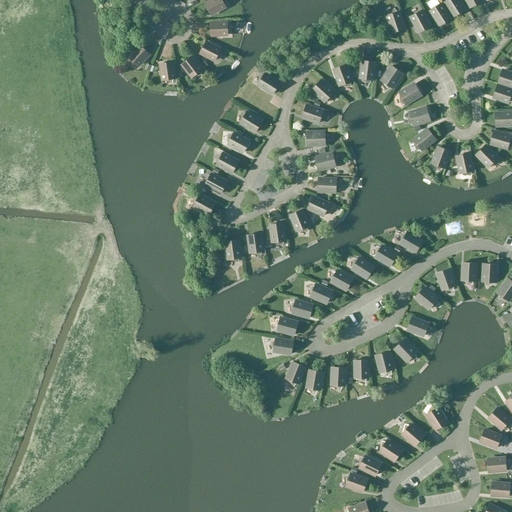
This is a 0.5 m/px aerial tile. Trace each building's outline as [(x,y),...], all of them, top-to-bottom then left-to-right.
[(212,0),(206,4),(212,14),(216,12),(219,12),(219,10),(226,7),(223,2),(225,1),(225,0),(212,0)] [(446,0),(445,1),(453,15),(464,8),(462,4),(461,1),(459,1),(458,0),(446,0)] [(431,10),(435,17),(434,18),(437,20),(440,26),(451,19),(441,4),(440,5),(437,2),(432,8),(433,9),(431,10)] [(387,16),(389,22),(388,23),(391,26),(393,33),(405,29),(399,11),(397,12),(394,9),(389,14),(389,15),(387,16)] [(411,16),(414,23),(413,24),(416,27),(419,32),(430,26),(422,11),(411,16)] [(211,23),(212,35),(216,35),(220,36),(221,35),(228,35),(227,22),(211,23)] [(206,42),(201,53),(205,55),(207,58),(208,57),(215,60),(221,49),(206,42)] [(150,54),(141,46),(130,57),(138,66),(143,61),(145,61),(146,58),(149,55),(150,54)] [(200,71),(202,70),(192,57),(183,64),(185,68),(187,72),(188,71),(192,77),(196,74),(198,76),(202,74),(200,71)] [(172,77),(174,77),(172,61),(159,63),(160,67),(159,71),(161,72),(162,79),(167,78),(167,80),(171,81),(172,77)] [(361,71),(361,78),(363,79),(369,83),(371,80),(373,80),(375,62),(363,61),(362,67),(360,71),(361,71)] [(338,79),(340,86),(343,85),(343,86),(350,86),(350,82),(352,81),(346,65),(334,69),(336,75),(336,79),(338,79)] [(391,87),(392,88),(402,73),(392,66),(388,71),(385,74),(386,75),(382,81),(384,82),(384,83),(388,89),(391,87)] [(499,82),(511,86),(511,73),(511,72),(507,72),(502,70),(499,82)] [(259,83),(258,85),(264,88),(264,90),(268,90),(273,94),(280,83),(265,74),(264,75),(260,75),(259,82),(259,83)] [(320,97),(326,102),(327,100),(328,100),(334,97),(333,94),(334,92),(321,80),(312,90),(317,94),(319,97),(320,97)] [(406,89),(401,92),(400,93),(401,95),(400,95),(401,103),(405,102),(406,104),(422,95),(415,84),(409,87),(406,88),(406,89)] [(494,97),(498,99),(501,101),(502,100),(509,103),(511,92),(511,90),(497,86),(494,97)] [(302,117),(308,119),(311,121),(312,120),(319,123),(320,121),(321,121),(326,115),(323,113),(323,111),(306,105),(302,117)] [(413,123),(413,125),(430,120),(427,108),(420,110),(417,109),(416,111),(409,113),(410,115),(409,115),(409,123),(413,123)] [(242,121),(240,123),(247,126),(246,128),(250,129),(256,132),(262,121),(247,112),(246,113),(242,113),(241,120),(242,121)] [(496,126),(503,126),(506,127),(507,125),(511,125),(511,112),(495,113),(496,126)] [(422,150),(436,139),(428,129),(423,133),(419,134),(420,136),(414,140),(415,142),(415,143),(417,150),(421,149),(422,150)] [(490,144),(497,145),(500,148),(501,147),(508,148),(509,146),(511,142),(511,139),(511,138),(511,136),(494,131),(490,144)] [(307,145),(314,145),(318,146),(318,145),(325,145),(325,142),(326,142),(329,135),(325,134),(325,132),(307,133),(307,145)] [(229,142),(228,144),(234,147),(234,149),(238,149),(244,152),(250,141),(234,133),(233,134),(229,134),(229,142)] [(476,154),(481,159),(483,162),(484,162),(489,167),(491,165),(491,166),(498,163),(497,159),(498,158),(485,145),(476,154)] [(442,167),(444,168),(450,151),(439,147),(436,153),(434,156),(435,157),(432,164),(434,164),(434,165),(440,170),(442,167)] [(218,162),(217,164),(223,168),(223,169),(227,170),(232,173),(238,162),(223,153),(222,155),(218,155),(217,162),(218,162)] [(325,168),(329,169),(329,167),(336,166),(335,163),(336,163),(337,156),(333,155),(333,153),(315,158),(318,170),(325,168)] [(461,173),(463,173),(463,174),(471,175),(471,171),(473,171),(469,153),(457,156),(458,162),(458,166),(459,166),(461,173)] [(206,183),(205,185),(212,188),(211,190),(215,190),(221,194),(227,182),(211,174),(210,175),(206,175),(206,183)] [(329,192),(336,192),(336,190),(337,190),(340,183),(337,181),(337,179),(319,179),(318,191),(325,191),(328,193),(329,192)] [(195,204),(194,206),(200,210),(200,211),(204,211),(209,215),(215,204),(200,195),(199,197),(195,196),(194,204),(195,204)] [(308,208),(314,211),(316,213),(318,212),(324,216),(325,213),(326,214),(331,209),(329,206),(329,204),(313,196),(308,208)] [(295,224),(297,231),(299,230),(300,231),(307,231),(307,227),(309,226),(302,210),(291,214),(293,220),(293,224),(295,224)] [(272,235),(273,242),(275,242),(275,243),(282,244),(284,241),(285,241),(283,223),(270,225),(271,231),(270,235),(272,235)] [(405,232),(404,233),(400,233),(399,240),(400,241),(399,242),(405,246),(405,248),(409,248),(414,252),(421,241),(405,232)] [(250,246),(251,253),(253,253),(260,255),(261,251),(263,251),(261,233),(248,235),(249,242),(248,245),(250,246)] [(227,252),(228,259),(231,259),(231,260),(238,262),(239,258),(241,258),(238,240),(226,242),(227,248),(226,252),(227,252)] [(381,246),(380,247),(376,247),(375,254),(376,255),(375,257),(381,260),(381,262),(384,262),(390,266),(397,255),(381,246)] [(358,258),(357,260),(353,259),(352,267),(353,267),(352,269),(358,273),(358,274),(361,275),(367,278),(374,268),(358,258)] [(472,286),(473,282),(475,282),(476,264),(464,263),(464,270),(462,273),(463,274),(463,281),(465,281),(465,282),(472,286)] [(483,282),(485,283),(486,287),(493,284),(493,283),(495,283),(496,276),(497,276),(496,272),(497,265),(484,264),(483,282)] [(453,291),(453,287),(455,286),(449,269),(437,273),(440,280),(439,284),(441,284),(443,290),(446,289),(446,290),(453,291)] [(337,270),(336,272),(332,271),(331,279),(332,279),(330,281),(337,285),(336,286),(340,287),(346,290),(352,279),(337,270)] [(498,295),(499,296),(498,300),(506,302),(506,301),(508,302),(511,296),(511,282),(508,280),(498,295)] [(315,284),(315,286),(310,286),(311,293),(311,294),(310,296),(317,299),(317,300),(321,300),(327,303),(332,292),(315,284)] [(439,304),(437,301),(438,299),(423,288),(416,298),(421,302),(423,306),(424,305),(430,309),(431,307),(432,308),(439,304)] [(295,300),(295,302),(291,303),(292,310),(293,310),(292,312),(299,315),(299,316),(303,315),(310,317),(313,305),(295,300)] [(280,317),(280,319),(275,320),(277,327),(277,329),(283,332),(284,333),(287,333),(294,335),(298,323),(280,317)] [(431,329),(428,326),(429,325),(412,318),(407,330),(413,332),(416,335),(417,334),(424,336),(425,334),(431,329)] [(275,339),(275,341),(270,342),(273,349),(273,352),(280,353),(280,354),(284,353),(291,355),(293,342),(275,339)] [(402,357),(407,362),(409,360),(409,361),(416,358),(415,355),(416,353),(404,340),(395,349),(399,354),(401,357),(402,357)] [(390,375),(391,371),(393,370),(388,353),(376,356),(378,362),(377,366),(379,367),(380,373),(383,373),(383,374),(390,375)] [(365,383),(367,379),(369,379),(368,361),(355,361),(356,368),(354,372),(355,372),(356,379),(358,379),(358,380),(365,383)] [(294,386),(297,383),(299,384),(305,367),(293,362),(291,369),(288,372),(289,373),(287,380),(289,380),(289,381),(294,386)] [(341,390),(343,386),(345,386),(345,368),(333,368),(333,375),(331,378),(332,379),(332,386),(334,386),(334,387),(341,390)] [(316,394),(318,390),(320,390),(323,373),(310,371),(310,378),(308,381),(309,382),(308,389),(310,389),(310,390),(316,394)] [(435,410),(432,407),(428,414),(429,414),(427,416),(430,422),(430,423),(433,425),(437,431),(447,424),(437,409),(435,410)] [(510,420),(496,409),(488,419),(493,423),(495,426),(496,426),(502,430),(503,428),(504,429),(511,426),(509,422),(510,420)] [(409,427),(405,425),(403,432),(404,433),(402,435),(407,439),(407,441),(411,442),(416,447),(424,437),(410,425),(409,427)] [(503,441),(499,438),(500,436),(483,430),(479,442),(485,444),(488,447),(489,446),(496,448),(496,446),(497,446),(503,441)] [(387,442),(385,443),(381,442),(380,450),(381,450),(379,452),(385,456),(385,458),(388,458),(394,463),(401,452),(387,442)] [(365,457),(364,459),(360,458),(360,466),(359,468),(365,471),(365,473),(369,473),(375,476),(381,465),(365,457)] [(509,462),(505,460),(504,458),(486,460),(487,472),(494,472),(498,473),(498,472),(505,471),(505,469),(506,469),(509,462)] [(347,474),(346,476),(342,476),(343,484),(343,486),(349,489),(349,490),(353,490),(360,492),(364,480),(347,474)] [(511,489),(511,487),(509,486),(509,484),(491,483),(490,496),(497,496),(500,498),(501,497),(508,497),(508,494),(509,495),(511,489)] [(369,511),(366,501),(348,507),(349,510),(346,511),(369,511)]
